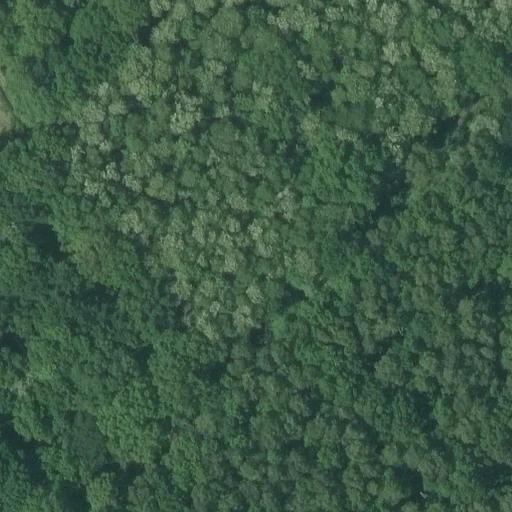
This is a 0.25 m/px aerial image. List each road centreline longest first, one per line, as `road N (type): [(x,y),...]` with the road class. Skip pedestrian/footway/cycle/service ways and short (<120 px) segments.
road 1 (track): [(511,62),(216,367)]
road 2 (track): [(0,71),(36,134),(127,64),(184,0)]
road 3 (track): [(216,367),(77,511)]
